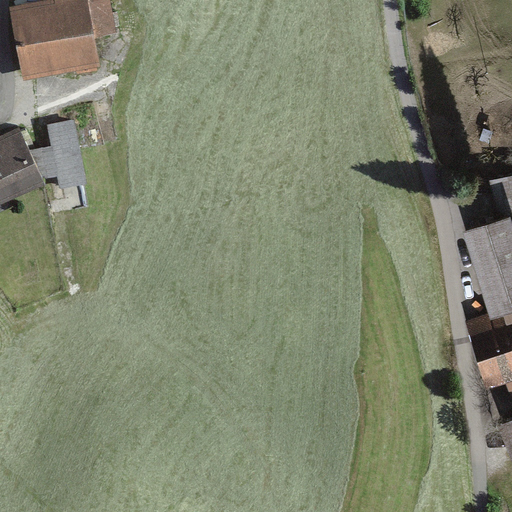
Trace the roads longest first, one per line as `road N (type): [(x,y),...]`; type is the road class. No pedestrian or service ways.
road 1 (track): [(484,511),(437,203),(398,62),(390,0)]
road 2 (track): [(3,0),(8,102),(0,122)]
